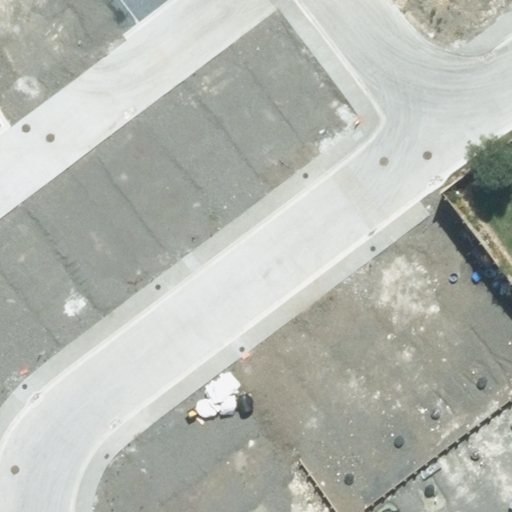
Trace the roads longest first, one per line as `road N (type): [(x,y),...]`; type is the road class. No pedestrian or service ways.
road 1 (residential): [(511,80),(55,418),(25,482),(25,511)]
road 2 (unknown): [(219,0),(0,163)]
road 3 (unknown): [(444,130),(341,0)]
